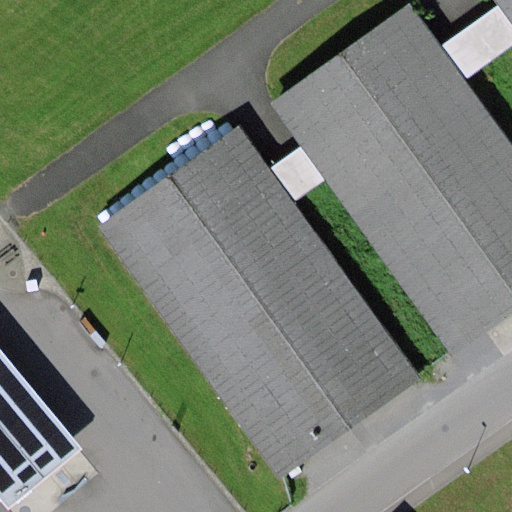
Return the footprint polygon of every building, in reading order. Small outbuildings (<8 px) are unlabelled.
[(511,0),(488,0),(496,10),(511,31),(511,0)] [(463,86),(511,50),(511,31),(496,10),(438,52),(463,86)] [(409,11),(269,112),(298,153),(322,185),(450,362),(511,317),(511,153),(463,86),(438,52),(409,11)] [(239,134),(99,234),(277,483),(417,383),(292,208),(267,176),(239,134)] [(292,208),(322,185),(298,153),(267,176),(292,208)] [(81,451),(0,351),(0,501),(7,511),(81,451)]
